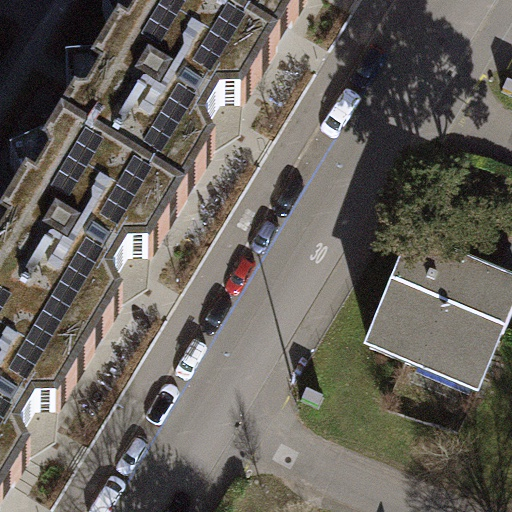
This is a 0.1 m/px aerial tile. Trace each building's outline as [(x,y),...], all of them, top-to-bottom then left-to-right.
[(186,0),(139,0),(59,134),(184,208),(274,53),(186,0)] [(186,0),(274,53),(281,42),(306,0),(186,0)] [(59,134),(0,232),(0,307),(92,362),(184,208),(59,134)] [(412,249),(370,349),(416,368),(422,355),(482,380),(501,335),(505,337),(511,320),(511,286),(493,278),(492,282),(412,249)] [(0,511),(1,511),(7,504),(92,362),(0,307),(0,511)]
